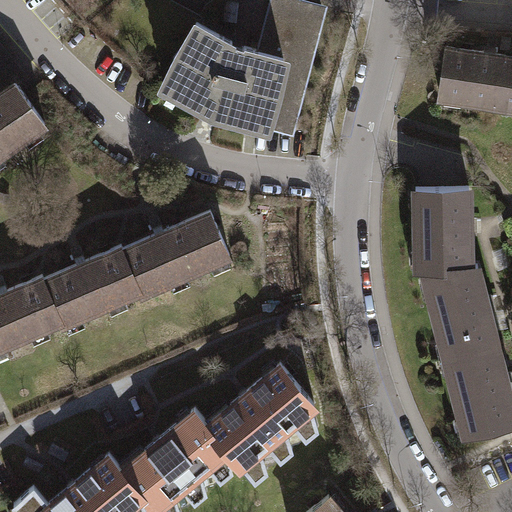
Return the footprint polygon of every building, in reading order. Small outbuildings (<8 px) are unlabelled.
[(197,21),(165,80),(206,102),(207,98),(215,101),(223,104),(222,109),(288,126),(293,108),(295,108),(320,9),(322,10),(322,7),(293,0),(273,0),(261,50),(244,45),(242,48),(232,44),(232,40),(197,21)] [(440,90),(511,102),(511,53),(449,41),(440,90)] [(0,73),(16,64),(0,44),(0,73)] [(39,127),(46,122),(16,81),(0,91),(0,152),(0,153),(1,154),(24,137),(24,136),(38,126),(39,127)] [(427,274),(433,274),(467,265),(468,222),(468,182),(417,185),(416,247),(425,247),(426,265),(427,274)] [(123,247),(122,248),(140,289),(138,289),(140,293),(170,280),(170,279),(186,272),(187,272),(210,262),(210,261),(227,254),(227,255),(230,253),(210,209),(123,247)] [(140,289),(122,248),(123,247),(122,243),(45,277),(43,278),(61,319),(59,320),(61,323),(65,321),(82,313),(82,314),(108,303),(107,302),(124,295),(124,296),(138,289),(140,289)] [(480,264),(467,265),(433,274),(437,289),(434,295),(444,339),(447,333),(452,352),(496,340),(488,302),(480,264)] [(61,319),(43,278),(45,277),(43,273),(0,292),(0,344),(4,343),(4,344),(31,333),(30,332),(47,324),(47,325),(59,320),(61,319)] [(511,397),(507,380),(496,340),(452,352),(456,368),(450,370),(462,412),(467,411),(473,431),(511,420),(511,397)] [(281,362),(206,423),(226,448),(237,461),(312,401),(281,362)] [(140,495),(152,509),(226,448),(206,423),(194,409),(120,470),(140,495)] [(35,511),(33,511),(119,511),(140,495),(120,470),(109,456),(39,511),(35,511)] [(344,511),(328,492),(304,511),(344,511)]
